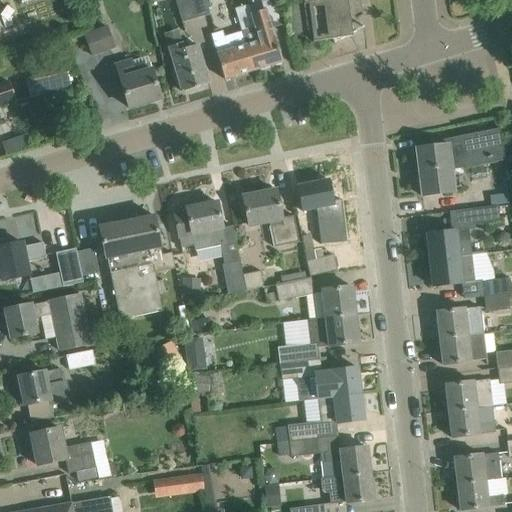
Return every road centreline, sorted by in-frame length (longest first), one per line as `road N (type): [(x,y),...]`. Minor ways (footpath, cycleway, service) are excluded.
road 1 (residential): [(416,511),(364,70)]
road 2 (unclassified): [(0,180),(364,70)]
